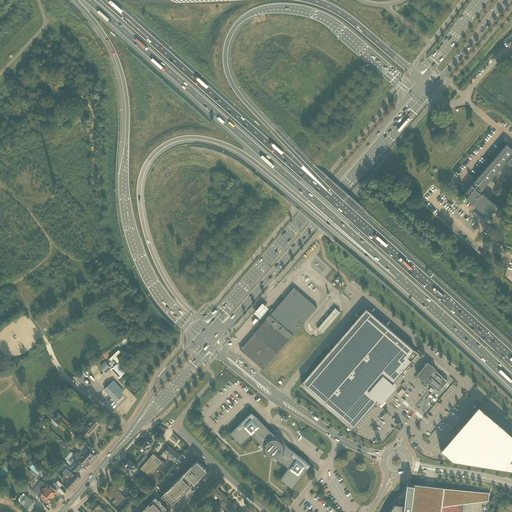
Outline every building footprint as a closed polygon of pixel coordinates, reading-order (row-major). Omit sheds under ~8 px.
[(511,148),(507,144),(472,184),(471,183),(470,184),(472,186),(467,192),(468,194),(465,197),(473,204),(488,217),(498,206),(491,201),(482,193),(481,193),(479,192),(507,160),(511,163),(511,164),(510,167),(511,169),(511,148)] [(407,262),(409,259),(403,255),(400,260),(409,266),(410,264),(407,262)] [(336,305),(308,281),(316,272),(307,265),(299,274),(302,276),(301,277),(300,279),(299,280),(298,280),(294,285),(306,295),(310,291),(328,307),(327,309),(330,312),(333,309),(334,307),(336,305)] [(344,287),(341,289),(352,299),(354,297),(344,287)] [(251,354),(257,359),(269,345),(271,343),(286,326),(266,310),(252,327),(250,329),(247,331),(238,343),(239,344),(238,345),(240,346),(241,346),(248,351),(248,352),(247,352),(250,355),(251,354)] [(376,330),(361,317),(330,352),(308,377),(307,376),(302,382),(303,383),(302,385),(351,428),(377,398),(379,399),(389,389),(393,384),(392,383),(418,353),(382,322),(376,330)] [(438,391),(447,381),(448,381),(444,378),(445,377),(443,375),(442,376),(435,369),(436,368),(428,361),(416,374),(424,381),(426,380),(438,391)] [(108,364),(102,370),(105,373),(111,368),(108,364)] [(117,364),(111,369),(113,371),(119,378),(125,373),(120,367),(117,364)] [(108,393),(116,401),(123,395),(121,393),(123,391),(113,381),(108,386),(111,390),(108,393)] [(511,469),(511,434),(479,405),(462,425),(461,425),(460,424),(458,425),(457,425),(457,426),(456,428),(457,429),(457,430),(441,450),(453,460),(511,469)] [(52,408),(50,410),(59,418),(61,415),(52,408)] [(47,411),(43,415),(57,427),(60,423),(47,411)] [(230,433),(235,438),(233,440),(232,440),(232,441),(233,441),(233,442),(234,442),(235,441),(237,440),(241,444),(251,434),(263,446),(263,447),(263,448),(263,450),(264,452),(265,453),(266,454),(266,455),(268,456),(269,457),(270,457),(271,457),(273,458),(274,458),(276,457),(289,468),(280,479),(285,483),(283,485),(283,486),(284,486),(284,487),(285,487),(286,487),(287,484),(292,488),(310,465),(285,446),(285,443),(284,442),(284,441),(283,440),(282,438),(281,437),(279,436),(278,436),(277,435),(276,435),(274,435),(251,412),(230,433)] [(70,422),(69,422),(63,417),(62,419),(68,424),(70,427),(72,424),(70,422)] [(95,430),(101,423),(94,417),(82,431),(89,436),(94,430),(95,430)] [(446,418),(435,432),(439,435),(450,420),(446,418)] [(220,448),(224,444),(217,437),(213,441),(220,448)] [(146,455),(148,452),(147,451),(151,446),(150,445),(153,441),(151,439),(150,441),(147,438),(140,446),(145,449),(142,452),(145,455),(146,455)] [(425,456),(428,452),(413,438),(410,442),(425,456)] [(25,448),(31,455),(35,453),(28,445),(25,448)] [(87,449),(84,446),(82,445),(79,448),(81,450),(84,452),(83,454),(89,459),(94,455),(87,449)] [(170,455),(176,460),(180,455),(168,446),(164,451),(170,455)] [(21,456),(25,451),(22,448),(17,454),(17,455),(20,457),(21,456)] [(85,464),(89,459),(83,454),(81,456),(76,452),(74,454),(76,457),(85,464)] [(168,466),(165,463),(162,461),(153,453),(150,456),(149,458),(146,455),(145,455),(136,465),(129,459),(125,463),(124,463),(123,465),(123,466),(122,467),(132,475),(133,473),(133,474),(136,470),(138,467),(140,469),(143,471),(147,475),(156,483),(176,460),(170,455),(168,458),(172,461),(169,464),(168,466)] [(71,466),(77,471),(82,466),(83,467),(85,464),(76,457),(74,459),(76,460),(71,466)] [(190,484),(191,485),(205,471),(204,472),(203,470),(205,468),(197,460),(184,473),(185,474),(164,495),(173,504),(176,500),(175,499),(179,495),(181,496),(187,490),(186,489),(188,486),(190,484)] [(76,483),(81,478),(75,473),(74,474),(70,471),(66,474),(67,474),(69,477),(71,478),(76,483)] [(147,476),(147,475),(143,471),(140,474),(139,476),(144,480),(147,476)] [(71,478),(70,480),(68,478),(69,477),(67,474),(65,476),(65,477),(67,479),(65,481),(67,483),(64,486),(69,491),(76,483),(71,478)] [(54,496),(57,492),(49,485),(49,486),(47,484),(47,485),(46,483),(45,484),(43,482),(41,484),(40,485),(43,487),(54,496)] [(40,497),(45,503),(47,500),(49,501),(54,496),(43,487),(40,485),(41,484),(39,483),(33,490),(38,495),(41,490),(44,492),(40,497)] [(457,504),(459,491),(434,488),(429,487),(407,485),(407,483),(407,484),(389,511),(462,511),(463,503),(457,504)] [(18,499),(21,502),(27,507),(27,508),(28,509),(28,508),(30,510),(36,503),(34,502),(34,501),(33,500),(33,501),(31,499),(33,496),(34,497),(36,494),(28,485),(25,487),(29,492),(27,495),(26,495),(24,493),(18,499)] [(124,496),(114,487),(108,493),(115,499),(113,501),(114,502),(114,501),(117,504),(124,496)] [(131,495),(133,492),(127,487),(125,489),(131,495)] [(234,511),(235,511),(234,511),(238,506),(234,503),(233,504),(227,499),(228,498),(216,487),(205,499),(214,507),(213,507),(218,511),(222,506),(229,511),(234,511)] [(162,511),(163,511),(162,510),(165,507),(166,507),(161,502),(161,501),(159,499),(159,500),(155,496),(146,506),(141,501),(134,508),(137,511),(162,511)]
